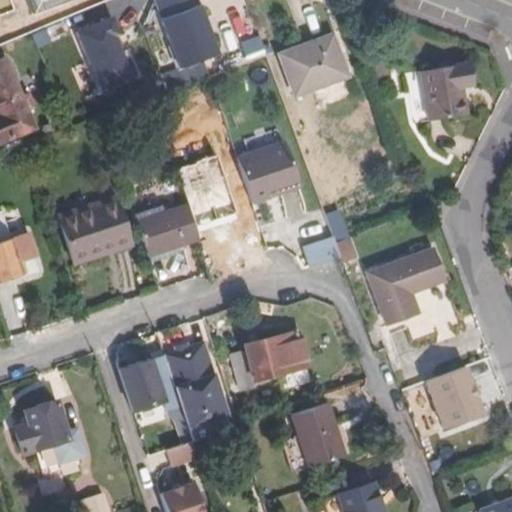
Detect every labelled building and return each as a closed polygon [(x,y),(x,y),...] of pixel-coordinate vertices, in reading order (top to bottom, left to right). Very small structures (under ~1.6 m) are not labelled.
[(200,0),(153,0),(169,68),(214,57),(200,0)] [(71,30),(99,94),(137,77),(110,13),(71,30)] [(332,40),(281,57),(295,97),(347,79),(332,40)] [(1,57),(0,57),(0,141),(32,128),(24,108),(1,57)] [(84,100),(97,95),(85,62),(72,67),(84,100)] [(421,70),(431,121),(468,114),(463,86),(470,84),(466,62),(421,70)] [(167,89),(200,79),(195,63),(162,73),(167,89)] [(252,71),(224,82),(234,107),(263,95),(252,71)] [(278,185),(280,191),(302,184),(288,140),(240,156),(254,201),(272,195),(270,187),(278,185)] [(196,150),(176,156),(181,175),(202,169),(196,150)] [(272,195),(280,191),(278,185),(270,187),(272,195)] [(114,198),(48,219),(63,265),(129,244),(114,198)] [(200,239),(188,204),(135,221),(147,256),(200,239)] [(224,213),(206,218),(217,249),(234,244),(224,213)] [(0,276),(21,269),(18,258),(34,254),(28,232),(0,240),(0,276)] [(331,234),(302,243),(308,264),(338,254),(331,234)] [(350,241),(338,246),(345,265),(357,260),(350,241)] [(372,272),(389,323),(417,313),(409,291),(443,279),(433,248),(372,272)] [(310,368),(302,334),(246,345),(247,351),(231,353),(238,391),(254,387),(254,386),(259,385),(258,379),(310,368)] [(204,344),(165,356),(175,388),(181,406),(193,440),(193,441),(209,437),(204,423),(227,416),(204,344)] [(175,388),(165,356),(164,355),(114,370),(127,413),(162,402),(165,411),(181,406),(175,388)] [(20,454),(34,450),(50,445),(57,465),(85,456),(76,428),(65,431),(56,402),(24,411),(28,424),(12,429),(20,454)] [(294,414),(310,465),(345,453),(329,402),(294,414)] [(193,440),(166,448),(172,464),(198,455),(193,441),(193,440)] [(170,468),(173,484),(192,481),(189,465),(170,468)] [(204,511),(193,480),(160,491),(166,511),(204,511)] [(382,511),(373,483),(340,494),(345,511),(382,511)] [(91,511),(107,511),(101,494),(87,499),(91,511)] [(483,511),(511,511),(511,497),(482,509),(483,511)] [(91,511),(87,499),(78,503),(81,511),(91,511)]
